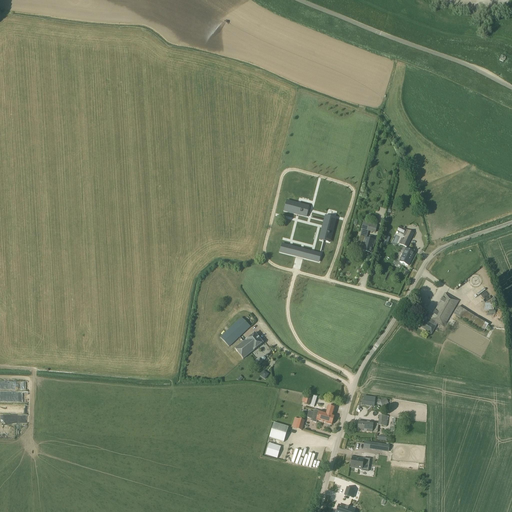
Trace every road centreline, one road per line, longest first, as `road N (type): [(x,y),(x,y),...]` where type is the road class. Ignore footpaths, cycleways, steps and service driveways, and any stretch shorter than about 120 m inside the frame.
road 1 (unclassified): [(511,87),(298,0)]
road 2 (unclassified): [(317,511),(352,387),(404,302)]
road 3 (track): [(355,380),(295,335),(287,310),(295,271)]
road 4 (unclassified): [(404,302),(435,252),(511,222)]
